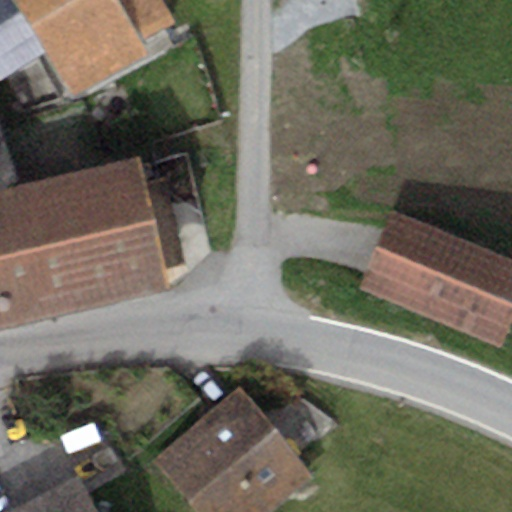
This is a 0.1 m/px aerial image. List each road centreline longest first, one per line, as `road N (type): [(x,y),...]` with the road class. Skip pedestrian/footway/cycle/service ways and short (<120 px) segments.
road 1 (tertiary): [(511,412),(382,362),(256,337),(165,337),(0,354)]
road 2 (track): [(256,337),(257,0)]
